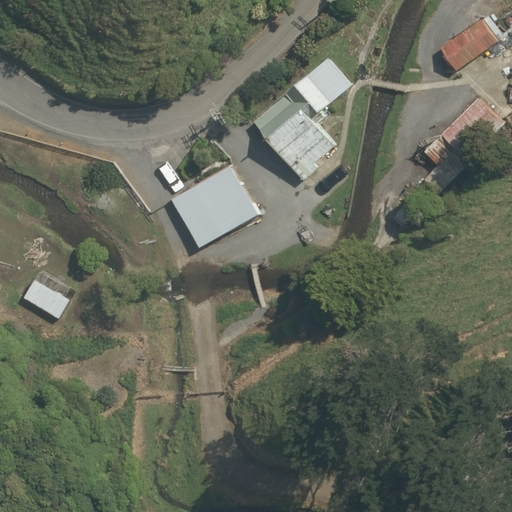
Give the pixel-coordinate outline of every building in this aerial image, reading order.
[(500,39),(483,16),(441,46),(458,69),(500,39)] [(330,56),(255,120),(305,179),(319,167),(315,162),(337,144),(318,122),(326,115),(321,110),(353,84),(330,56)] [(508,125),(480,96),(425,150),(439,163),(425,177),(439,192),(508,125)] [(232,162),(172,198),(201,246),(261,212),(232,162)] [(407,190),(387,211),(402,226),(423,206),(407,190)] [(71,298),(37,278),(25,297),(60,318),(71,298)]
